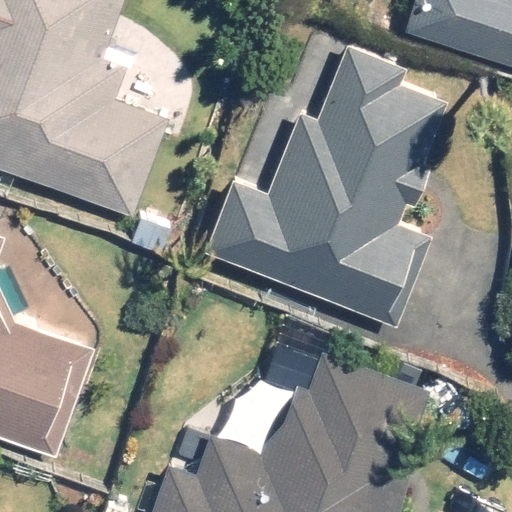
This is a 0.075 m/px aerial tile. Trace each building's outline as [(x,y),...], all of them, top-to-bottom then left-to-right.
[(0,0),(0,147),(131,197),(164,109),(114,90),(133,41),(113,34),(125,0),(0,0)] [(511,0),(413,0),(409,14),(511,46),(511,0)] [(302,91),(268,178),(236,165),(209,232),(398,306),(432,219),(403,208),(412,185),(424,190),(439,154),(426,149),(451,86),(409,70),(414,56),(347,29),(320,98),(302,91)] [(0,418),(63,441),(101,337),(22,308),(0,258),(0,255),(10,228),(0,224),(0,418)] [(292,372),(268,437),(214,417),(200,456),(180,448),(155,511),(402,511),(452,382),(330,335),(313,380),(292,372)]
